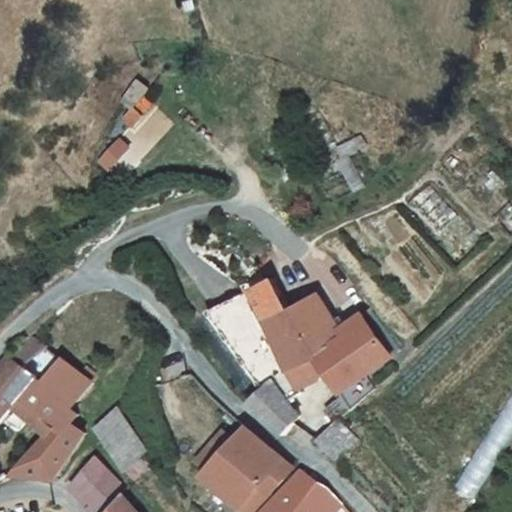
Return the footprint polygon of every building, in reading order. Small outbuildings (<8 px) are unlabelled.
[(117,136),(97,161),(110,172),(130,146),(117,136)] [(326,163),(336,197),(362,190),(352,155),(326,163)] [(278,279),(253,290),(263,308),(272,330),(286,360),(292,374),(322,360),(296,311),(278,279)] [(253,290),(213,317),(266,397),(277,387),(292,374),(286,360),(272,330),(263,308),(253,290)] [(322,360),(330,375),(340,395),(367,375),(339,328),(321,297),(296,311),(322,360)] [(339,328),(367,375),(386,363),(359,316),(339,328)] [(0,370),(0,425),(14,407),(20,397),(36,376),(42,380),(59,357),(29,336),(0,370)] [(50,438),(19,477),(39,480),(57,482),(90,432),(75,421),(82,411),(74,406),(100,372),(88,362),(80,371),(59,357),(42,380),(36,376),(20,397),(58,429),(50,438)] [(299,388),(330,375),(322,360),(292,374),(299,388)] [(344,402),(351,415),(377,391),(367,375),(340,395),(344,402)] [(266,397),(251,411),(285,441),(297,428),(303,422),(285,398),(277,387),(266,397)] [(20,397),(14,407),(50,438),(58,429),(20,397)] [(511,397),(459,483),(478,496),(511,442),(511,397)] [(334,431),(336,429),(345,420),(351,415),(344,402),(324,414),(334,431)] [(146,450),(119,409),(92,429),(123,468),(136,457),(146,450)] [(336,429),(358,446),(364,441),(345,420),(336,429)] [(319,444),(338,465),(358,446),(336,429),(334,431),(319,444)] [(297,474),(250,434),(244,442),(240,447),(217,477),(212,483),(249,511),(252,511),(273,487),(282,493),(297,474)] [(217,477),(240,447),(228,438),(205,467),(217,477)] [(144,468),(150,456),(146,450),(136,457),(144,468)] [(136,457),(123,468),(135,484),(144,468),(136,457)] [(94,462),(69,491),(81,500),(90,511),(115,511),(124,502),(130,494),(94,462)] [(286,503),(295,511),(346,511),(350,508),(335,491),(328,496),(307,476),(304,480),(286,503)] [(132,511),(124,502),(115,511),(132,511)] [(295,511),(286,503),(279,511),(295,511)]
